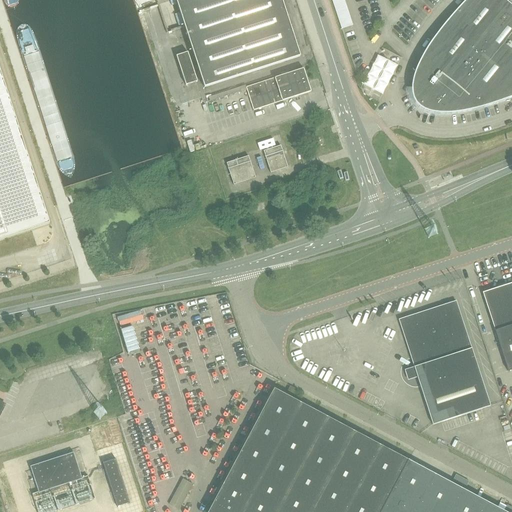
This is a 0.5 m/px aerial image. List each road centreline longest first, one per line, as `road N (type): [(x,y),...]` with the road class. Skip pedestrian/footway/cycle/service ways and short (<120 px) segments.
road 1 (unclassified): [(511,490),(271,364),(255,329)]
road 2 (unclassified): [(255,329),(511,243)]
road 3 (tertiary): [(0,316),(247,264)]
road 4 (unclassified): [(354,133),(384,110),(426,130),(452,132),(511,116)]
road 5 (tertiary): [(247,264),(387,218)]
road 6 (unclassified): [(354,133),(308,0)]
road 7 (tertiary): [(387,218),(511,165)]
